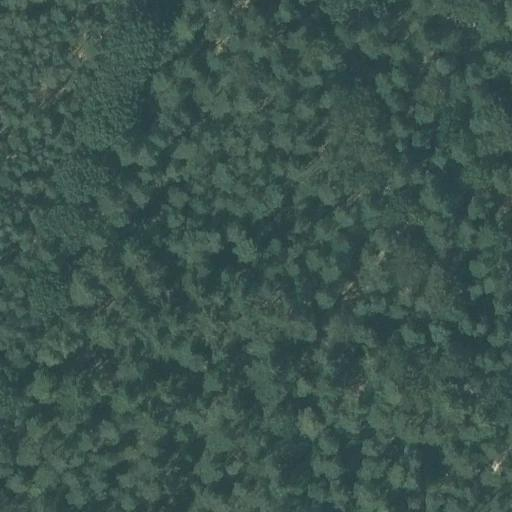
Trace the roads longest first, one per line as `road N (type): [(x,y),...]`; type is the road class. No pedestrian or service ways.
road 1 (track): [(44,314),(478,484)]
road 2 (track): [(0,425),(157,0)]
